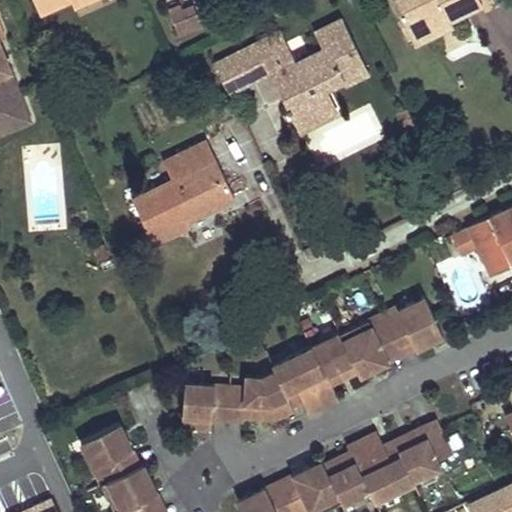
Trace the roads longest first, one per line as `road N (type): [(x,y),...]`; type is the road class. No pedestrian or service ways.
road 1 (unknown): [(511,347),(226,488)]
road 2 (residential): [(0,342),(34,439),(0,473)]
